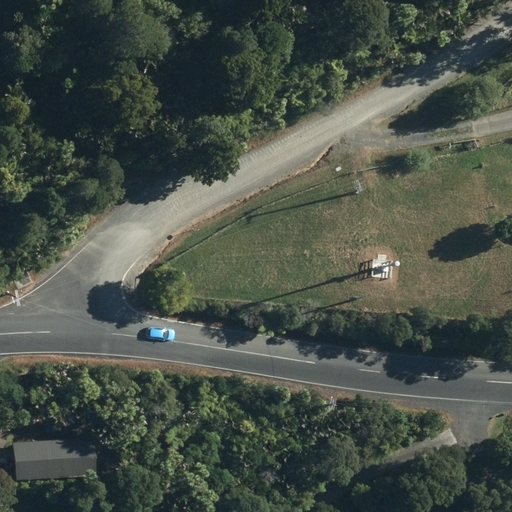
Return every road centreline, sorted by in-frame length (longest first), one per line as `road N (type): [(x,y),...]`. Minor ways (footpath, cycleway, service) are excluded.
road 1 (unclassified): [(508,0),(367,115),(170,201),(119,247),(77,333)]
road 2 (unclassified): [(511,383),(77,333)]
